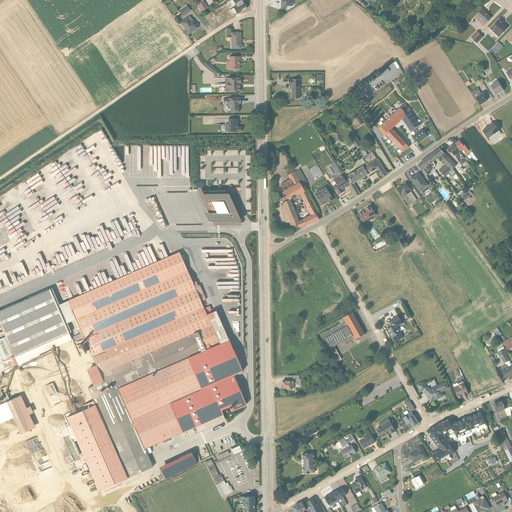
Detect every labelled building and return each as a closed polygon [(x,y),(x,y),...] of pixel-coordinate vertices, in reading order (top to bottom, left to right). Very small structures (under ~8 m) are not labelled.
[(243,11),(251,11),(250,0),(230,0),(229,1),(231,6),(230,6),(231,8),(240,5),(242,5),(243,11)] [(293,6),(292,0),(284,0),(284,1),(281,1),(281,9),(285,9),(285,7),(293,6)] [(204,2),(196,6),(201,12),(208,8),(204,2)] [(191,11),(186,4),(178,10),(183,16),(191,11)] [(485,12),(482,9),(474,17),(483,26),(491,18),(485,12)] [(187,18),(180,22),(189,34),(197,28),(190,17),(188,18),(187,18)] [(489,29),(498,37),(507,28),(502,24),(503,23),(499,19),(489,29)] [(474,41),(480,34),(477,31),(470,38),(474,41)] [(240,33),(231,33),(231,38),(228,38),(228,41),(231,41),(231,49),(240,49),(240,33)] [(480,34),(474,41),(477,44),(483,37),(480,34)] [(503,47),(498,43),(491,51),(495,55),(503,47)] [(236,69),(239,69),(239,64),(239,62),(240,61),(240,57),(228,57),(228,61),(230,61),(230,69),(233,69),(234,71),(235,71),(236,69)] [(225,78),(225,92),(239,92),(239,84),(240,84),(240,78),(225,78)] [(291,99),(299,99),(299,80),(288,79),(288,86),(291,86),(291,99)] [(400,84),(398,81),(393,84),(400,95),(401,94),(397,85),(400,84)] [(504,91),(498,81),(490,86),(496,95),(504,91)] [(481,94),(477,88),(471,92),(480,105),(486,102),(484,98),(485,97),(482,93),(481,94)] [(238,112),(238,104),(240,104),(240,98),(223,99),(223,103),(226,103),(226,105),(228,105),(228,108),(229,108),(229,112),(238,112)] [(411,110),(405,104),(400,107),(380,126),(387,133),(385,135),(395,145),(396,145),(403,152),(409,147),(392,129),(402,120),(410,131),(419,125),(410,112),(411,110)] [(227,119),(227,125),(225,125),(225,132),(241,132),(241,127),(237,127),(237,119),(227,119)] [(487,128),(483,130),(486,135),(488,138),(499,131),(493,122),(489,125),(490,126),(487,128)] [(412,137),(418,144),(427,137),(422,130),(412,137)] [(361,145),(356,137),(351,141),(356,148),(361,145)] [(459,141),(454,145),(461,155),(462,154),(461,154),(464,152),(465,154),(469,151),(463,144),(462,145),(459,141)] [(461,165),(466,161),(461,155),(454,145),(449,149),(461,165)] [(445,164),(451,171),(456,166),(444,154),(439,149),(433,153),(437,159),(439,158),(445,164)] [(348,176),(345,178),(356,197),(360,194),(353,183),(355,183),(364,177),(377,169),(368,155),(367,156),(364,150),(358,153),(365,165),(359,169),(348,176)] [(382,177),(387,174),(372,152),(368,155),(377,169),(382,177)] [(475,163),(478,161),(472,152),(469,154),(475,163)] [(190,181),(190,153),(165,153),(165,157),(177,157),(176,160),(173,160),(173,164),(165,164),(165,169),(181,169),(181,177),(165,176),(165,181),(175,181),(175,184),(181,184),(181,181),(190,181)] [(433,162),(437,159),(433,153),(418,165),(422,170),(421,171),(423,172),(422,173),(425,177),(429,174),(428,172),(432,169),(431,169),(434,167),(435,165),(433,162)] [(334,162),(326,167),(332,176),(334,179),(337,184),(333,186),(339,195),(344,192),(343,190),(349,186),(334,162)] [(282,205),(293,231),(306,226),(318,220),(318,219),(321,218),(317,212),(308,194),(306,190),(304,191),(301,186),(306,183),(299,169),(294,172),(290,166),(284,169),(287,175),(289,180),(280,185),(284,191),(278,195),(283,204),(282,205)] [(428,186),(419,173),(412,178),(411,179),(415,185),(420,192),(428,186)] [(416,201),(417,200),(405,183),(397,188),(409,206),(412,204),(413,205),(416,202),(416,201)] [(334,200),(325,187),(317,192),(318,194),(315,195),(322,206),(328,202),(329,203),(334,200)] [(225,191),(198,191),(208,213),(205,213),(209,222),(212,222),(214,225),(241,225),(239,221),(241,221),(239,218),(240,218),(238,214),(237,214),(236,211),(236,209),(235,209),(234,208),(235,209),(228,194),(226,194),(225,191)] [(462,196),(465,200),(473,194),(470,191),(462,196)] [(376,216),(370,206),(365,209),(366,211),(363,212),(362,212),(358,214),(361,218),(360,219),(362,221),(363,222),(364,224),(374,218),(373,217),(376,216)] [(52,289),(0,311),(0,324),(17,364),(72,340),(69,333),(70,333),(66,324),(75,320),(96,366),(87,370),(94,386),(88,388),(95,405),(66,417),(99,491),(153,468),(145,449),(223,416),(221,412),(230,409),(231,411),(246,405),(233,376),(242,371),(222,325),(218,326),(212,312),(206,314),(201,302),(206,300),(199,285),(198,286),(196,282),(193,283),(179,253),(59,305),(52,289)] [(231,288),(231,279),(218,279),(218,289),(231,288)] [(235,307),(231,307),(232,327),(240,327),(239,304),(235,304),(235,307)] [(319,335),(328,350),(334,347),(344,341),(346,345),(355,340),(356,341),(357,341),(358,340),(357,339),(364,335),(352,313),(343,318),(338,321),(340,324),(327,331),(326,331),(319,335)] [(391,320),(392,322),(391,323),(389,326),(390,328),(388,330),(391,337),(394,342),(398,340),(399,341),(400,341),(401,341),(402,340),(402,339),(402,338),(403,337),(400,332),(401,331),(401,330),(400,329),(399,328),(398,329),(398,327),(403,324),(398,316),(391,320)] [(494,329),(499,337),(502,334),(498,327),(494,329)] [(511,336),(503,343),(508,351),(511,347),(511,336)] [(341,360),(334,347),(328,350),(332,357),(336,363),(341,360)] [(503,362),(504,364),(505,363),(506,365),(500,368),(502,371),(501,371),(506,379),(511,375),(511,365),(510,362),(506,355),(508,354),(505,349),(504,349),(503,347),(498,350),(498,351),(498,352),(498,353),(503,362)] [(282,381),(282,388),(286,388),(286,390),(293,389),(293,382),(299,381),(298,375),(287,376),(287,381),(282,381)] [(468,394),(462,381),(453,385),(458,398),(459,399),(468,394)] [(442,392),(449,388),(445,382),(429,389),(429,387),(426,388),(424,382),(418,385),(420,391),(424,390),(428,400),(429,399),(430,402),(444,396),(442,392)] [(0,423),(13,418),(21,434),(35,428),(29,415),(33,413),(30,406),(26,408),(20,395),(8,401),(6,397),(0,400),(2,403),(0,403),(0,423)] [(498,402),(493,404),(497,413),(504,410),(507,416),(508,416),(508,418),(511,418),(510,405),(511,404),(509,399),(506,400),(505,400),(502,401),(498,403),(498,402)] [(411,412),(415,410),(410,402),(406,405),(410,412),(402,418),(409,429),(413,427),(413,428),(418,425),(418,423),(411,412)] [(478,428),(479,431),(487,428),(480,412),(465,418),(472,434),(476,432),(475,430),(478,428)] [(376,429),(381,438),(389,434),(389,435),(395,431),(388,418),(379,424),(380,427),(376,429)] [(472,435),(465,418),(451,424),(456,436),(458,441),(472,435)] [(449,444),(448,443),(444,438),(446,436),(444,434),(446,433),(447,434),(450,439),(456,436),(451,424),(449,419),(441,422),(427,431),(435,443),(438,447),(439,448),(440,449),(431,454),(436,464),(442,460),(443,462),(451,458),(449,456),(455,453),(449,443),(449,444)] [(307,438),(320,433),(318,429),(306,433),(307,438)] [(503,430),(496,434),(510,462),(511,462),(511,463),(511,447),(504,430),(503,430)] [(348,443),(354,440),(351,434),(344,437),(344,438),(339,441),(339,442),(336,444),(343,455),(344,455),(346,459),(356,453),(351,445),(349,446),(348,443)] [(359,441),(363,449),(375,443),(371,434),(367,437),(366,436),(363,437),(364,438),(359,441)] [(64,437),(72,456),(70,457),(69,456),(66,457),(68,462),(78,459),(70,435),(64,437)] [(232,448),(235,454),(242,450),(239,445),(232,448)] [(409,455),(415,465),(423,460),(423,461),(427,458),(421,446),(417,449),(418,450),(409,455)] [(196,448),(159,463),(165,477),(198,464),(197,461),(200,460),(196,448)] [(315,473),(314,453),(302,453),(302,460),(303,460),(303,467),(302,468),(302,473),(304,474),(304,475),(310,475),(310,473),(315,473)] [(211,459),(205,462),(221,497),(222,497),(233,492),(230,486),(229,486),(227,483),(225,483),(220,474),(218,475),(211,459)] [(385,463),(382,465),(381,464),(381,465),(378,467),(377,467),(374,469),(374,470),(381,483),(382,483),(382,484),(387,482),(386,480),(388,479),(386,475),(391,473),(385,463)] [(361,477),(354,480),(355,482),(350,485),(356,494),(358,497),(361,495),(360,492),(363,490),(366,488),(364,484),(365,484),(361,477)] [(346,495),(342,487),(333,492),(339,502),(342,508),(347,505),(343,497),(346,495)] [(382,493),(384,498),(392,494),(389,489),(382,493)] [(330,507),(339,502),(333,492),(324,497),(329,505),(330,507)] [(501,505),(508,501),(503,492),(497,495),(495,493),(491,495),(493,498),(497,506),(500,504),(501,505)] [(483,496),(479,498),(480,499),(472,503),(469,505),(472,511),(487,511),(487,510),(490,509),(484,498),(483,496)] [(253,511),(254,497),(239,497),(239,501),(240,501),(240,505),(240,506),(241,507),(242,507),(242,511),(253,511)] [(321,511),(320,508),(321,508),(320,506),(319,506),(317,503),(315,504),(312,499),(306,502),(303,504),(306,510),(307,511),(310,510),(311,511),(321,511)] [(306,510),(302,502),(294,507),(293,509),(294,511),(304,511),(306,510)] [(371,509),(372,511),(388,511),(388,510),(386,511),(381,503),(371,509)]
